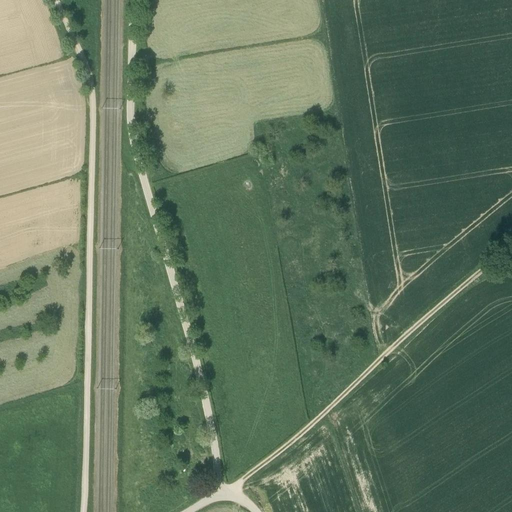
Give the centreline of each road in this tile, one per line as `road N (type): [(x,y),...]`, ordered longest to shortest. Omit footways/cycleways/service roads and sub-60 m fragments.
road 1 (track): [(55,0),(91,96),(82,511)]
road 2 (unclassified): [(220,494),(206,403),(133,128),(131,0)]
road 3 (track): [(511,243),(220,494)]
